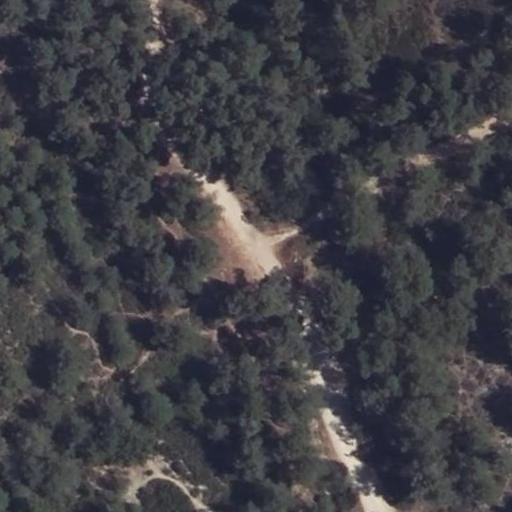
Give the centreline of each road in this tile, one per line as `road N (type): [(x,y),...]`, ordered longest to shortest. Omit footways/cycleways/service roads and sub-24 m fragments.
road 1 (track): [(154,0),(148,94),(161,125),(264,250),(301,313),(378,511)]
road 2 (track): [(264,250),(511,119)]
